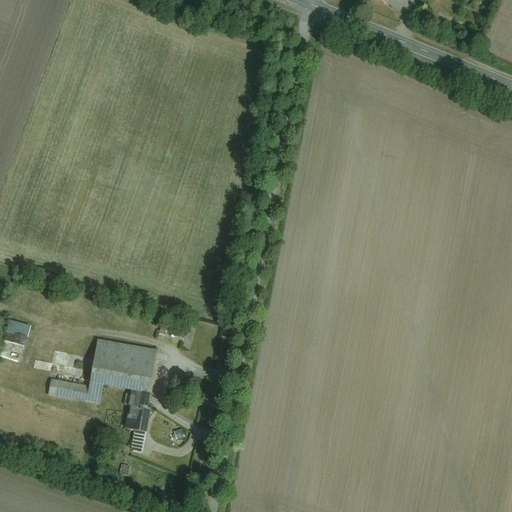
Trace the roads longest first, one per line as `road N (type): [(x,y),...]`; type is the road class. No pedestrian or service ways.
road 1 (unclassified): [(309,4),(216,511)]
road 2 (secondary): [(511,86),(309,4)]
